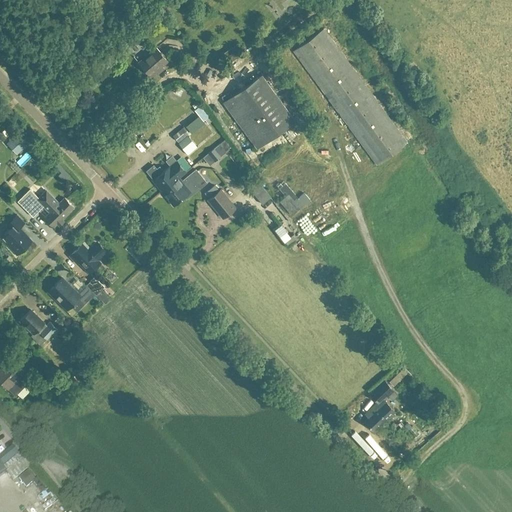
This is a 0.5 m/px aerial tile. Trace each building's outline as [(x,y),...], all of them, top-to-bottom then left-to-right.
[(377,165),(407,142),(324,29),(293,51),(377,165)] [(162,66),(168,61),(156,48),(139,62),(151,76),(156,71),(158,73),(164,68),(162,66)] [(257,148),(295,121),(261,75),(223,102),(257,148)] [(302,78),(297,81),(304,95),(309,92),(302,78)] [(209,125),(213,121),(201,106),(197,110),(209,125)] [(188,133),(183,127),(172,136),(177,142),(188,133)] [(124,132),(132,142),(136,138),(127,128),(124,132)] [(20,132),(7,144),(13,150),(18,145),(22,149),(30,142),(26,138),(20,132)] [(202,142),(193,133),(193,134),(192,134),(189,137),(188,136),(178,144),(188,155),(197,147),(196,147),(202,142)] [(224,140),(214,149),(220,156),(230,148),(224,140)] [(200,148),(188,157),(193,163),(205,154),(200,148)] [(49,160),(40,150),(34,156),(44,166),(49,160)] [(212,150),(208,154),(213,159),(217,156),(212,150)] [(153,179),(153,180),(163,192),(180,178),(179,177),(186,172),(177,161),(170,166),(160,174),(154,165),(147,171),(153,179)] [(174,206),(182,199),(185,197),(187,199),(207,183),(196,170),(182,181),(180,178),(163,192),(174,206)] [(250,190),(263,206),(271,199),(258,183),(250,190)] [(291,215),(310,200),(305,193),(298,198),(285,183),(279,189),(285,196),(279,201),(291,215)] [(54,226),(73,206),(65,198),(59,204),(46,191),(39,198),(30,189),(18,201),(33,217),(44,206),(53,214),(47,220),(54,226)] [(223,218),(236,208),(221,189),(208,200),(223,218)] [(312,224),(320,218),(316,212),(308,218),(312,224)] [(299,226),(308,219),(303,213),(295,220),(299,226)] [(25,222),(18,214),(8,223),(12,227),(6,233),(11,239),(8,243),(18,254),(29,243),(27,242),(31,238),(20,227),(25,222)] [(98,260),(105,253),(95,243),(90,248),(85,242),(70,256),(78,264),(80,262),(90,272),(100,263),(98,260)] [(96,295),(105,287),(95,277),(78,294),(62,278),(48,291),(67,310),(71,306),(77,311),(94,294),(96,295)] [(103,290),(97,295),(106,305),(112,299),(103,290)] [(47,339),(57,329),(50,322),(47,325),(30,310),(20,320),(33,333),(37,330),(47,339)] [(0,380),(15,396),(29,382),(21,374),(24,371),(11,359),(0,369),(0,380)] [(394,387),(405,376),(401,372),(389,382),(394,387)] [(70,392),(81,382),(74,375),(64,385),(70,392)] [(393,390),(388,384),(384,380),(369,394),(378,404),(375,407),(373,406),(365,415),(367,418),(364,421),(374,432),(395,412),(383,400),(393,390)] [(0,477),(6,474),(1,467),(17,454),(12,447),(0,456),(0,477)] [(32,467),(20,452),(17,454),(1,467),(6,474),(13,482),(32,467)] [(30,477),(40,490),(45,486),(35,473),(30,477)] [(40,501),(45,511),(55,507),(49,496),(40,501)]
